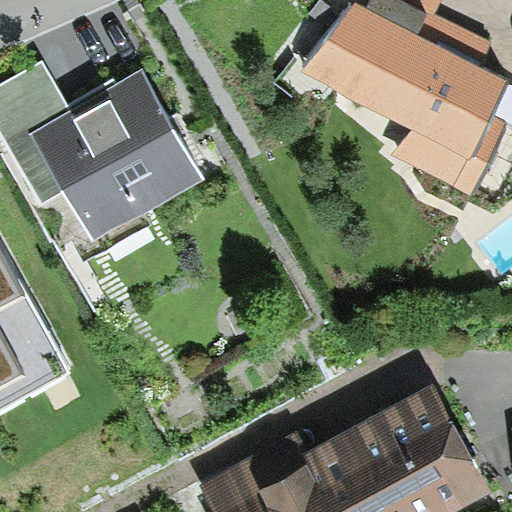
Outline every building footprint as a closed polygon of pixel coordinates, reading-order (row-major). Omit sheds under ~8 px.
[(439,0),(361,0),(361,1),(303,74),(411,126),(393,157),(472,195),(510,123),(489,113),(507,81),(481,67),(493,40),(435,8),(439,0)] [(35,131),(72,110),(47,64),(0,89),(0,119),(44,198),(66,186),(35,131)] [(72,110),(35,131),(66,186),(96,235),(199,175),(139,71),(72,110)] [(0,395),(66,359),(0,241),(0,395)] [(453,511),(492,490),(434,385),(309,452),(297,433),(203,486),(216,511),(453,511)]
